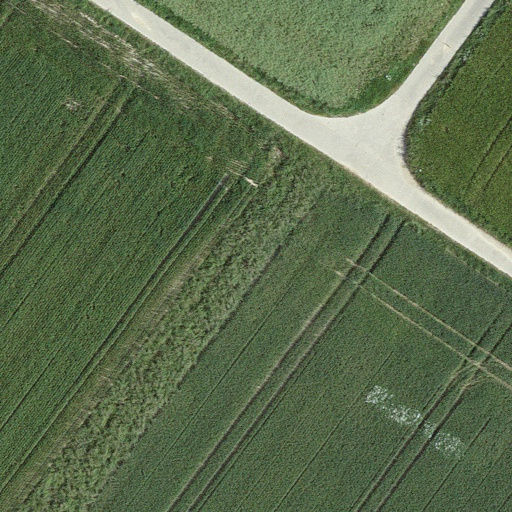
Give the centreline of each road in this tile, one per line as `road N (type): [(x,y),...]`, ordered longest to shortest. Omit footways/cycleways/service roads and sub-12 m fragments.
road 1 (track): [(111,0),(511,263)]
road 2 (track): [(362,164),(483,0)]
